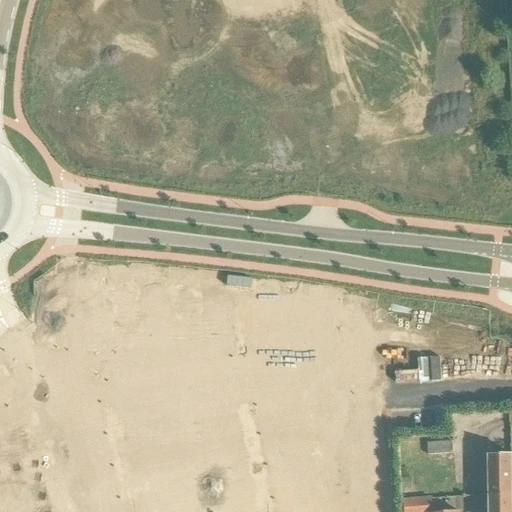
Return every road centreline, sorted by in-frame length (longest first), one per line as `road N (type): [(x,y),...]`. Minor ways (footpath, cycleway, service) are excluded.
road 1 (tertiary): [(24,225),(511,284)]
road 2 (tertiary): [(511,253),(27,192)]
